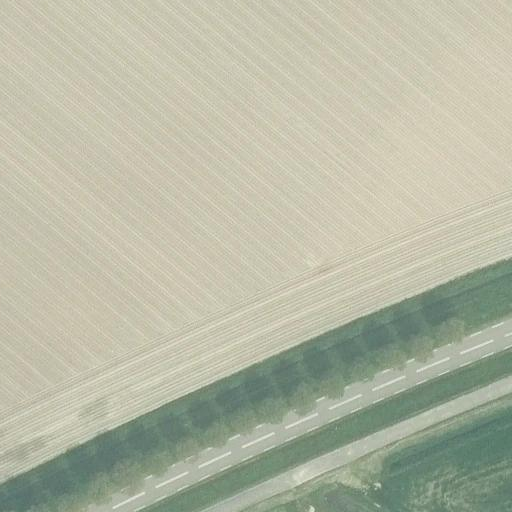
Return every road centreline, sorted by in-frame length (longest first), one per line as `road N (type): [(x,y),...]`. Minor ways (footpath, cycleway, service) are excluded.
road 1 (tertiary): [(104,511),(511,334)]
road 2 (unclassified): [(219,511),(511,385)]
